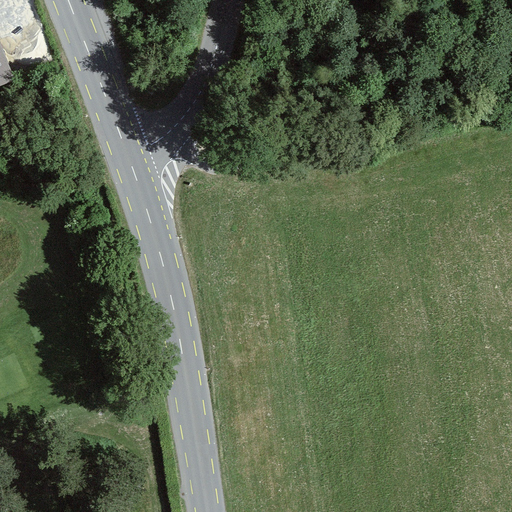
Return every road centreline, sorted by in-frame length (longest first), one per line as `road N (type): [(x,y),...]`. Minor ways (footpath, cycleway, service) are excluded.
road 1 (secondary): [(130,154),(165,273),(206,511)]
road 2 (tertiary): [(130,154),(174,126),(199,93),(227,0)]
road 3 (secondary): [(69,0),(130,154)]
